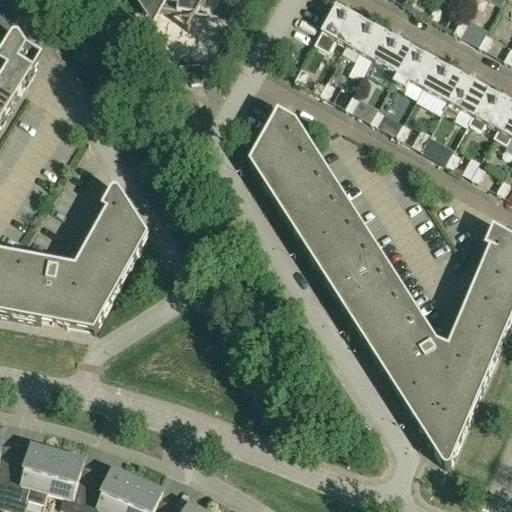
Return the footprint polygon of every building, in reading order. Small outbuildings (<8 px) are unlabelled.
[(133,0),(146,18),(149,13),(167,16),(196,21),(207,0),(133,0)] [(418,2),(414,0),(409,0),(403,11),(406,12),(406,11),(411,14),(418,2)] [(347,52),(362,25),(336,11),(314,51),(329,59),(336,46),(347,52)] [(443,16),(435,12),(428,24),(430,26),(431,25),(436,28),(443,16)] [(372,66),(387,39),(362,25),(347,52),(342,60),(356,67),(360,60),(372,66)] [(468,30),(461,26),(453,38),(456,40),(456,39),(461,42),(468,30)] [(0,130),(43,61),(27,52),(20,41),(20,40),(19,39),(18,39),(17,39),(16,39),(15,39),(14,39),(13,39),(13,40),(12,41),(0,59),(0,320),(95,338),(148,241),(120,196),(119,195),(118,195),(117,194),(115,194),(114,194),(113,195),(112,196),(111,197),(102,213),(106,216),(75,272),(0,257),(0,130)] [(397,80),(412,53),(387,39),(372,66),(397,80)] [(493,44),(486,40),(479,52),(481,54),(481,53),(486,56),(493,44)] [(422,94),(437,67),(412,53),(397,80),(393,87),(406,95),(410,88),(422,94)] [(447,108),(463,81),(437,67),(422,94),(447,108)] [(213,68),(178,70),(191,89),(201,89),(213,68)] [(308,78),(301,74),(294,86),(297,88),(297,87),(302,90),(308,78)] [(472,122),(488,95),(463,81),(447,108),(443,115),(456,123),(461,115),(472,122)] [(334,92),(327,88),(320,101),(322,102),(323,101),(328,104),(334,92)] [(498,136),(511,111),(511,108),(488,95),(472,122),(468,129),(481,137),(486,129),(498,136)] [(359,106),(352,102),(345,115),(347,116),(348,115),(353,118),(359,106)] [(511,143),(511,111),(498,136),(493,144),(507,151),(511,143)] [(385,120),(378,116),(370,129),(373,130),(373,129),(378,132),(385,120)] [(278,117),(249,168),(441,469),(442,469),(442,470),(443,471),(443,472),(445,472),(446,473),(447,473),(449,472),(450,472),(450,471),(451,470),(511,326),(511,242),(493,232),(485,252),(489,254),(448,352),(437,347),(296,127),(278,117)] [(410,134),(403,130),(395,143),(398,144),(398,143),(403,146),(410,134)] [(435,148),(428,144),(421,157),(423,158),(423,157),(428,160),(435,148)] [(460,162),(453,158),(446,171),(448,172),(449,171),(453,174),(460,162)] [(485,176),(478,172),(471,185),(473,186),(474,185),(478,188),(485,176)] [(510,190),(503,186),(496,199),(498,200),(499,199),(504,202),(510,190)] [(0,498),(6,499),(13,470),(0,468),(0,462),(3,444),(0,444),(0,498)] [(47,498),(58,458),(32,451),(26,474),(13,470),(6,499),(28,505),(31,494),(47,498)] [(84,511),(91,492),(78,488),(85,465),(58,458),(47,498),(63,503),(60,511),(84,511)] [(127,511),(138,486),(113,475),(104,497),(91,492),(84,511),(127,511)] [(156,511),(163,496),(138,486),(127,511),(156,511)]
